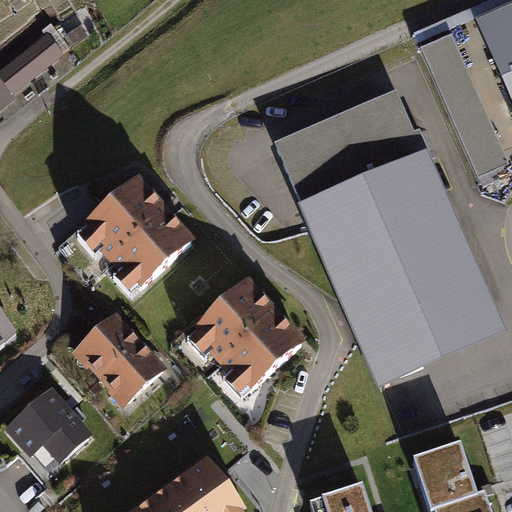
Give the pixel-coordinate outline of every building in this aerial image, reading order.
[(511,6),(482,20),(511,87),(511,6)] [(480,174),(511,160),(511,153),(456,25),(421,40),(480,174)] [(0,106),(73,57),(57,33),(0,71),(0,106)] [(491,312),(396,96),(275,149),(370,365),(491,312)] [(83,234),(140,294),(198,240),(141,180),(83,234)] [(249,401),(312,342),(258,285),(195,344),(249,401)] [(0,316),(0,350),(17,336),(0,316)] [(128,411),(172,370),(120,316),(77,358),(128,411)] [(53,390),(5,432),(48,481),(96,438),(53,390)] [(462,449),(414,465),(429,511),(490,511),(486,499),(479,501),(462,449)] [(251,511),(210,459),(142,511),(251,511)] [(368,511),(362,492),(323,505),(325,511),(368,511)]
